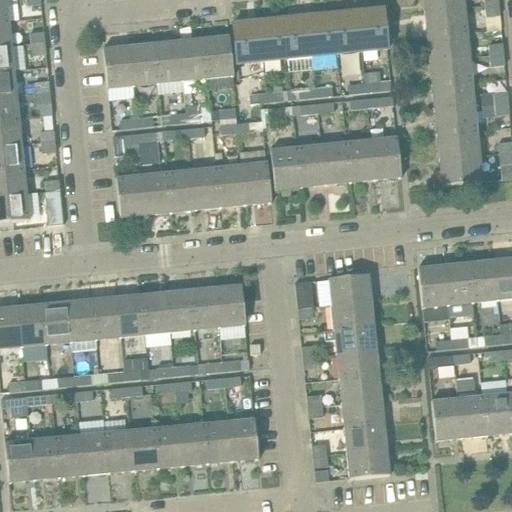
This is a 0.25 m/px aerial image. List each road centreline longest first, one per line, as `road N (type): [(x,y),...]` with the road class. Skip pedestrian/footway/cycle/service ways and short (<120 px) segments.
road 1 (residential): [(85,264),(62,30),(72,15),(91,14)]
road 2 (residential): [(295,492),(268,245)]
road 3 (residential): [(511,220),(268,245)]
road 4 (residential): [(268,245),(85,264)]
road 5 (residential): [(91,14),(221,2)]
